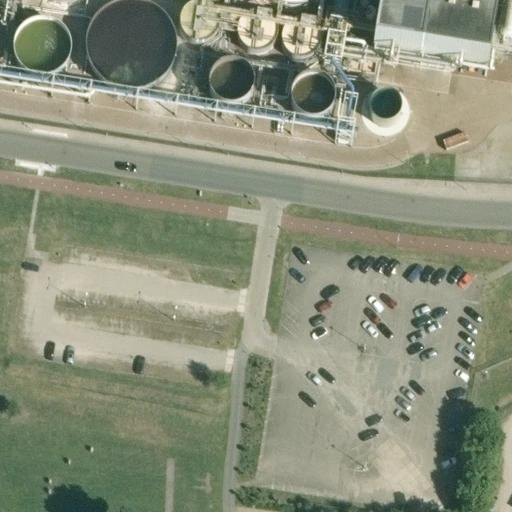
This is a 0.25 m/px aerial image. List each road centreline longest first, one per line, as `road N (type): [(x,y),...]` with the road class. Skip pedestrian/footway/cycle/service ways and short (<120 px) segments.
road 1 (unclassified): [(275,186),(0,142)]
road 2 (unclassified): [(511,212),(404,207),(275,186)]
road 3 (unclassified): [(229,511),(237,377),(256,334)]
road 4 (unclassified): [(256,334),(275,186)]
